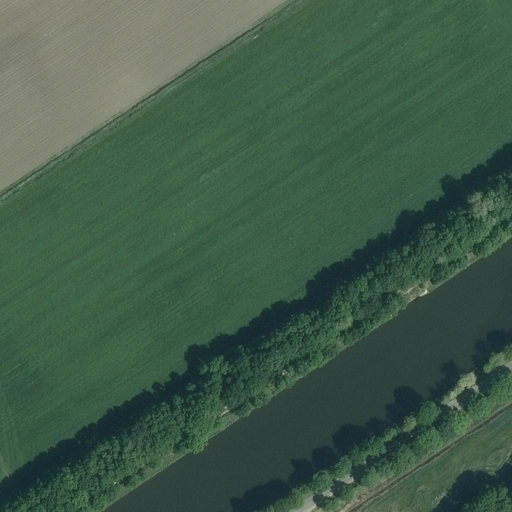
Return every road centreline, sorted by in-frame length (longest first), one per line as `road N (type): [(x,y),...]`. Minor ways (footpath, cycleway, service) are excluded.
road 1 (track): [(68,511),(511,216)]
road 2 (unclassified): [(296,511),(511,367)]
